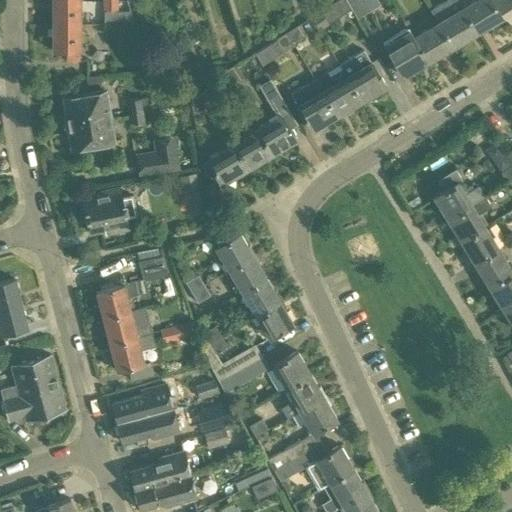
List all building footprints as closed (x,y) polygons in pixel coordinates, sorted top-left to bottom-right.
[(80,0),(52,0),(52,25),(80,25),(80,0)] [(117,0),(102,0),(102,10),(117,11),(117,0)] [(364,0),(344,0),(357,20),(368,12),(370,11),(363,1),(364,0)] [(477,33),(462,8),(457,0),(449,0),(431,11),(452,47),(477,33)] [(491,0),(475,0),(462,8),(477,33),(502,18),(491,0)] [(321,11),(310,18),(317,30),(328,23),(321,11)] [(437,23),(413,37),(427,62),(452,47),(431,11),(430,11),(437,23)] [(80,25),(52,25),(52,50),(66,50),(66,60),(79,60),(79,50),(80,50),(80,25)] [(286,33),(294,45),(304,38),(297,26),(286,33)] [(427,62),(413,37),(412,37),(407,28),(382,43),(402,77),(427,62)] [(294,45),(286,33),(275,40),(282,50),(283,52),(294,45)] [(255,53),(261,64),(282,50),(275,40),(255,53)] [(339,64),(338,64),(360,101),(385,86),(370,61),(369,61),(362,50),(350,57),(351,58),(340,65),(339,64)] [(360,101),(338,64),(327,71),(328,72),(315,80),(336,116),(360,101)] [(232,67),(223,73),(222,74),(230,86),(240,80),(232,67)] [(209,107),(201,93),(200,92),(191,78),(188,81),(189,95),(192,99),(190,100),(198,114),(209,107)] [(279,115),(255,130),(270,155),(295,140),(289,129),(297,124),(270,79),(259,86),(274,113),(277,111),(279,115)] [(336,116),(315,80),(289,95),(311,131),(336,116)] [(201,93),(209,107),(220,101),(211,87),(201,93)] [(93,121),(107,118),(103,92),(101,93),(99,91),(88,93),(86,95),(79,96),(77,94),(74,95),(73,97),(62,99),(65,116),(82,113),(83,118),(92,117),(93,121)] [(127,112),(142,110),(140,98),(126,101),(127,112)] [(142,110),(127,112),(129,124),(144,122),(142,110)] [(82,113),(65,116),(62,120),(64,128),(67,132),(70,149),(80,148),(82,149),(85,149),(87,147),(94,146),(96,147),(107,146),(108,143),(111,143),(107,118),(93,121),(92,117),(83,118),(82,113)] [(255,130),(231,144),(246,169),(270,155),(255,130)] [(158,172),(178,169),(173,138),(154,141),(158,172)] [(246,169),(231,144),(206,159),(221,184),(246,169)] [(511,148),(505,154),(511,163),(511,164),(501,172),(507,180),(511,177),(511,148)] [(501,172),(511,164),(511,163),(505,154),(494,161),(501,172)] [(447,220),(486,195),(479,184),(464,194),(457,182),(462,180),(455,169),(437,180),(444,190),(433,197),(447,220)] [(175,201),(188,197),(199,194),(194,173),(170,179),(175,201)] [(121,197),(119,190),(102,194),(104,201),(83,205),(89,232),(110,228),(111,233),(128,229),(126,219),(136,217),(132,195),(121,197)] [(486,195),(447,220),(461,242),(485,227),(477,214),(492,205),(486,195)] [(485,227),(461,242),(475,264),(499,249),(485,227)] [(228,271),(253,256),(240,233),(215,248),(228,271)] [(511,271),(511,270),(499,249),(475,264),(488,286),(511,271)] [(162,255),(138,262),(142,276),(166,270),(162,255)] [(266,278),(253,256),(228,271),(241,293),(266,278)] [(511,271),(488,286),(502,308),(511,301),(511,271)] [(191,292),(203,285),(197,274),(185,282),(191,292)] [(13,279),(14,279),(13,278),(0,281),(0,307),(19,303),(13,279)] [(279,300),(266,278),(241,293),(254,315),(279,300)] [(130,311),(130,310),(126,296),(146,291),(143,279),(123,285),(123,284),(95,291),(102,318),(130,311)] [(203,285),(191,292),(197,303),(209,295),(203,285)] [(279,300),(254,315),(267,338),(293,323),(279,300)] [(511,301),(502,308),(511,324),(511,301)] [(25,326),(19,303),(0,307),(0,324),(2,333),(26,327),(26,326),(25,326)] [(130,311),(102,318),(108,344),(151,333),(144,306),(130,310),(130,311)] [(180,331),(182,337),(195,333),(192,322),(173,327),(174,332),(180,331)] [(207,343),(221,335),(214,323),(200,331),(206,343),(207,343)] [(174,332),(173,327),(159,331),(162,342),(182,337),(180,331),(174,332)] [(151,333),(108,344),(115,371),(125,368),(129,382),(154,376),(150,361),(143,362),(140,351),(155,347),(151,333)] [(207,343),(206,343),(201,346),(220,379),(261,355),(254,342),(219,362),(214,354),(227,346),(221,335),(207,343)] [(285,388),(310,374),(296,351),(272,365),(285,388)] [(0,394),(0,397),(7,422),(24,417),(25,420),(64,409),(50,354),(10,365),(17,390),(0,394)] [(261,355),(220,379),(227,391),(269,367),(261,355)] [(310,374),(285,388),(293,401),(281,408),(287,418),(299,411),(323,397),(310,374)] [(194,386),(199,398),(218,392),(214,379),(194,386)] [(116,422),(172,407),(165,383),(139,390),(140,395),(111,403),(116,422)] [(323,397),(299,411),(312,433),(266,459),(272,470),(321,442),(315,431),(336,419),(323,397)] [(196,410),(203,432),(228,425),(222,403),(196,410)] [(172,407),(116,422),(122,442),(150,434),(152,439),(178,431),(172,407)] [(253,436),(267,428),(262,417),(247,425),(253,436)] [(224,427),(203,433),(207,449),(228,442),(224,427)] [(328,453),(321,442),(272,470),(278,481),(304,467),(317,488),(321,486),(352,467),(340,446),(328,453)] [(135,489),(189,474),(183,451),(157,458),(158,462),(129,469),(135,489)] [(265,464),(242,474),(247,485),(270,475),(265,464)] [(352,467),(321,486),(329,499),(321,504),(325,511),(330,511),(341,505),(366,491),(352,467)] [(196,498),(189,474),(135,489),(140,509),(169,502),(170,506),(196,498)] [(256,499),(277,488),(270,475),(249,486),(256,499)] [(378,511),(366,491),(341,505),(345,511),(378,511)] [(35,511),(72,511),(69,499),(35,509),(35,511)] [(219,508),(221,511),(235,511),(231,503),(219,508)]
